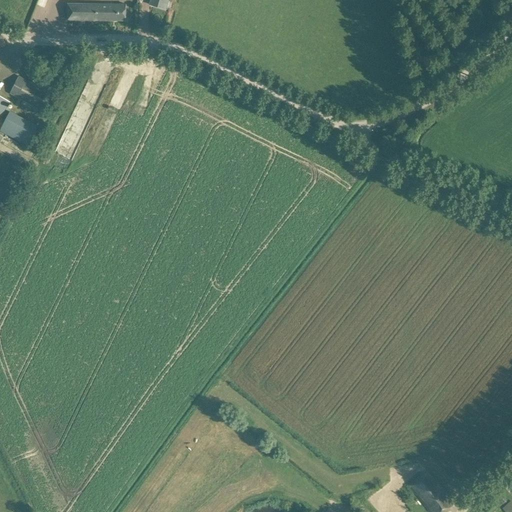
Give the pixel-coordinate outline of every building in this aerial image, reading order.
[(166,9),(168,0),(151,0),(150,4),(166,9)] [(126,4),(68,4),(68,20),(126,20),(126,4)] [(19,76),(10,93),(41,109),(50,93),(19,76)] [(2,124),(0,123),(0,116),(9,102),(0,96),(0,131),(28,147),(39,126),(9,111),(2,124)] [(396,144),(403,148),(406,143),(398,139),(397,141),(396,144)] [(444,511),(454,504),(427,473),(410,489),(429,511),(444,511)] [(330,498),(325,511),(341,511),(345,503),(330,498)] [(511,511),(511,501),(511,500),(502,507),(506,511),(511,511)]
